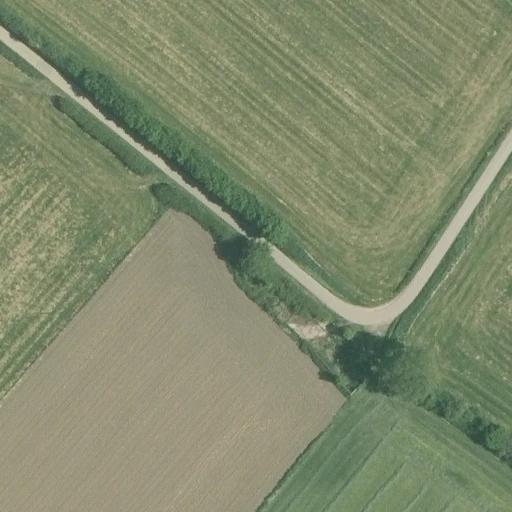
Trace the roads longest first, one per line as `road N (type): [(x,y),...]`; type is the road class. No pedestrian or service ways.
road 1 (unclassified): [(387,318),(351,318),(0,36)]
road 2 (unclassified): [(387,318),(415,295),(511,150)]
